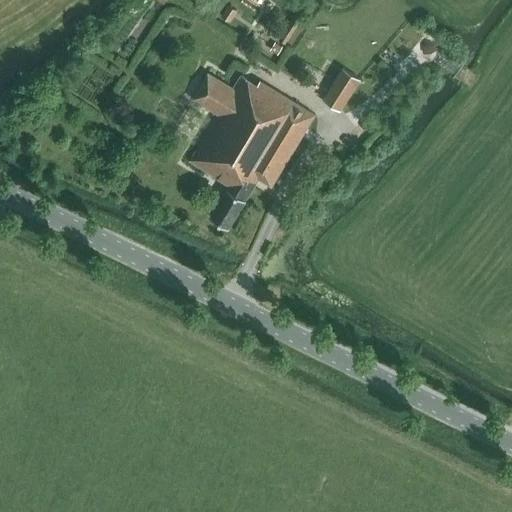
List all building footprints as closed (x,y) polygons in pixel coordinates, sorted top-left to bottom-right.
[(237,9),(228,3),(221,15),(230,20),(237,9)] [(303,16),(297,11),(279,39),(285,43),(303,16)] [(283,45),(276,40),(270,49),(277,54),(283,45)] [(340,109),(360,78),(342,67),(323,98),(340,109)] [(257,177),(271,185),(315,114),(260,80),(257,84),(241,74),(233,88),(208,72),(192,98),(218,114),(189,160),(229,185),(210,216),(228,227),(256,182),(254,181),(257,177)]
